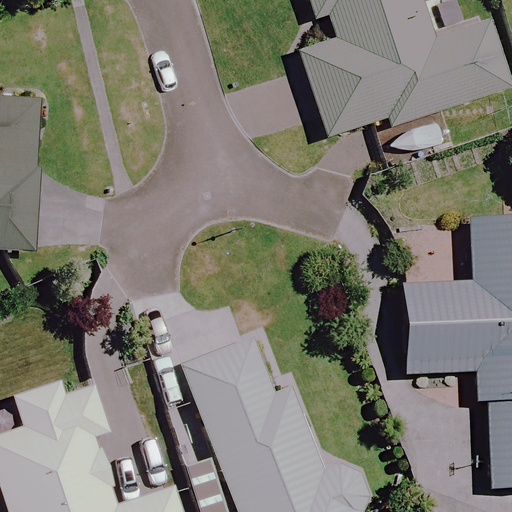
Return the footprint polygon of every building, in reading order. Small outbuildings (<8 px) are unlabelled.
[(306,0),(314,24),(325,21),(333,44),(297,56),(325,141),(386,121),(389,130),(505,91),(482,20),(433,36),(421,0),(306,0)] [(0,253),(33,255),(40,106),(0,104),(0,253)] [(511,491),(511,223),(470,225),(473,287),(403,290),(407,376),(486,373),(491,492),(511,491)] [(268,394),(249,343),(181,368),(234,511),(359,511),(358,510),(366,507),(350,465),(320,476),(287,386),(268,394)] [(62,399),(58,385),(11,400),(21,432),(0,438),(0,499),(4,511),(177,511),(170,490),(115,508),(93,439),(106,435),(91,389),(62,399)]
